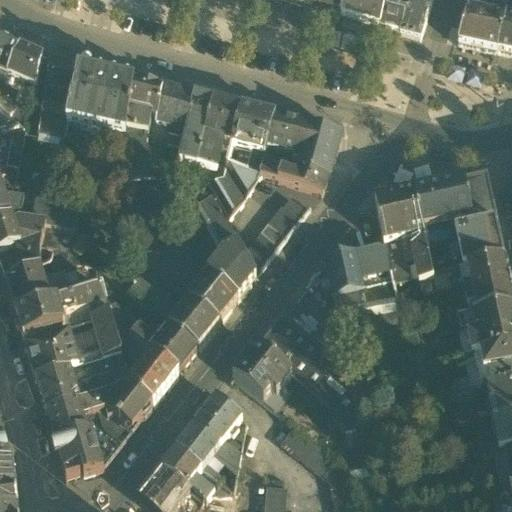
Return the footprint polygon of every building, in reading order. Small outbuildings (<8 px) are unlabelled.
[(302,9),(310,11),(315,0),(282,0),(282,3),(302,9)] [(315,0),(310,11),(341,20),(349,0),(315,0)] [(381,32),(390,0),(349,0),(341,20),(381,32)] [(390,0),(381,32),(400,38),(404,24),(397,22),(404,0),(390,0)] [(433,5),(417,1),(415,0),(404,0),(397,22),(404,24),(400,38),(421,43),(433,5)] [(472,4),(469,14),(506,22),(508,12),(472,4)] [(498,56),(506,22),(469,14),(458,48),(498,56)] [(511,59),(511,22),(506,22),(498,56),(511,59)] [(0,43),(0,113),(10,123),(18,110),(2,100),(6,91),(9,81),(7,81),(19,52),(0,43)] [(43,63),(19,52),(7,81),(9,81),(6,91),(23,101),(34,103),(43,63)] [(46,96),(63,100),(73,103),(79,73),(52,66),(46,96)] [(126,141),(130,117),(135,86),(93,76),(79,73),(73,103),(68,128),(81,131),(126,141)] [(153,122),(158,124),(163,93),(135,86),(130,117),(153,122)] [(158,124),(157,130),(181,141),(186,143),(196,101),(163,93),(158,124)] [(63,100),(46,96),(44,106),(61,110),(63,100)] [(68,128),(73,103),(63,100),(61,110),(44,106),(38,137),(40,137),(64,142),(65,142),(68,128)] [(186,168),(198,171),(214,106),(196,101),(186,143),(181,165),(180,167),(186,168)] [(231,156),(232,151),(242,113),(214,106),(198,171),(216,177),(217,174),(220,162),(222,154),(231,156)] [(10,123),(18,130),(28,115),(18,110),(10,123)] [(232,151),(251,155),(266,159),(268,151),(276,122),(242,113),(232,151)] [(128,142),(127,188),(151,187),(149,155),(145,152),(145,143),(149,143),(149,140),(150,127),(152,126),(153,122),(130,117),(126,141),(128,142)] [(268,151),(297,159),(306,129),(276,122),(268,151)] [(343,139),(306,129),(297,159),(295,168),(294,172),(331,181),(343,139)] [(179,151),(181,141),(157,130),(156,146),(179,151)] [(0,188),(18,182),(26,138),(18,131),(7,135),(0,137),(0,188)] [(62,151),(64,142),(40,137),(38,146),(62,151)] [(266,160),(266,159),(251,155),(246,175),(260,180),(266,160)] [(262,180),(323,198),(331,181),(294,172),(295,168),(266,160),(260,180),(262,180)] [(217,174),(226,176),(227,170),(229,164),(220,162),(217,174)] [(211,192),(229,225),(242,209),(262,180),(260,180),(246,175),(227,170),(226,176),(224,185),(211,192)] [(198,171),(211,192),(216,177),(198,171)] [(226,176),(217,174),(216,177),(211,192),(224,185),(226,176)] [(51,180),(33,176),(31,185),(49,189),(51,180)] [(479,220),(480,223),(481,225),(484,227),(488,227),(497,225),(487,180),(465,185),(473,221),(479,220)] [(0,188),(2,194),(16,192),(18,182),(0,188)] [(415,196),(422,233),(473,221),(465,185),(415,196)] [(152,208),(151,187),(127,188),(131,258),(152,258),(150,207),(152,208)] [(0,227),(11,224),(2,194),(0,188),(0,227)] [(20,193),(16,192),(2,194),(11,224),(14,223),(18,205),(20,193)] [(49,211),(51,211),(53,199),(27,194),(27,195),(25,206),(37,208),(49,211)] [(415,266),(419,287),(427,286),(433,284),(433,282),(422,233),(415,196),(375,205),(384,249),(385,249),(400,246),(413,243),(414,248),(412,253),(413,255),(415,266)] [(284,212),(300,224),(307,215),(291,203),(284,212)] [(180,213),(185,224),(197,217),(191,207),(180,213)] [(37,208),(33,229),(46,232),(43,246),(41,260),(53,261),(56,261),(59,240),(75,243),(80,217),(51,211),(49,211),(37,208)] [(207,280),(208,282),(238,306),(256,284),(212,209),(199,216),(223,259),(207,280)] [(293,233),(300,224),(284,212),(282,210),(275,219),(293,233)] [(286,242),(293,233),(275,219),(268,228),(286,242)] [(481,225),(480,223),(479,220),(473,221),(422,233),(433,282),(449,279),(462,276),(506,266),(497,225),(488,227),(484,227),(481,225)] [(0,234),(14,230),(11,224),(0,227),(0,234)] [(17,241),(43,246),(46,232),(33,229),(19,227),(19,228),(17,239),(17,241)] [(279,251),(286,242),(268,228),(261,237),(279,251)] [(17,241),(17,239),(14,230),(0,234),(0,258),(16,253),(21,251),(17,241)] [(272,260),(279,251),(261,237),(254,246),(272,260)] [(53,261),(52,265),(71,268),(75,243),(59,240),(56,261),(53,261)] [(40,275),(42,274),(41,260),(43,246),(17,241),(21,251),(16,253),(17,259),(19,269),(22,282),(40,275)] [(405,268),(408,267),(415,266),(413,255),(412,253),(414,248),(413,243),(400,246),(405,268)] [(265,268),(272,260),(254,246),(247,254),(265,268)] [(387,256),(387,258),(397,256),(401,272),(403,286),(411,284),(408,267),(405,268),(400,246),(385,249),(387,256)] [(0,258),(0,265),(1,269),(13,266),(14,260),(17,259),(16,253),(0,258)] [(339,330),(341,341),(343,347),(403,336),(393,288),(387,258),(387,256),(382,256),(379,254),(378,254),(368,257),(377,293),(334,303),(339,330)] [(387,258),(393,288),(403,286),(401,272),(397,256),(387,258)] [(326,267),(334,303),(377,293),(368,257),(328,266),(326,267)] [(131,258),(132,274),(157,275),(158,259),(152,258),(131,258)] [(53,261),(41,260),(42,274),(50,271),(52,267),(52,265),(53,261)] [(475,310),(477,322),(511,314),(511,293),(506,266),(462,276),(463,282),(469,281),(471,292),(466,294),(470,311),(475,310)] [(3,275),(8,288),(22,282),(19,269),(3,275)] [(155,300),(156,293),(133,279),(95,272),(130,300),(140,288),(155,300)] [(157,283),(157,275),(132,274),(133,279),(156,293),(157,283)] [(8,288),(10,296),(42,282),(40,275),(22,282),(8,288)] [(69,291),(80,288),(76,275),(65,278),(69,291)] [(65,278),(43,285),(48,300),(52,298),(52,297),(53,296),(69,291),(65,278)] [(449,279),(433,282),(433,284),(435,295),(436,298),(452,295),(449,279)] [(43,285),(42,282),(10,296),(17,321),(51,311),(48,300),(43,285)] [(208,282),(203,289),(204,289),(233,313),(238,306),(208,282)] [(427,290),(420,291),(422,298),(435,295),(433,284),(427,286),(427,290)] [(52,298),(48,300),(51,311),(57,309),(84,300),(80,288),(69,291),(53,296),(52,297),(52,298)] [(177,318),(155,300),(140,288),(130,300),(169,332),(170,333),(177,325),(173,322),(177,318)] [(219,331),(233,313),(204,289),(203,289),(195,299),(189,307),(190,308),(219,331)] [(84,300),(57,309),(60,317),(67,321),(90,314),(89,313),(105,308),(102,295),(84,300)] [(295,306),(281,323),(317,351),(327,338),(295,306)] [(91,325),(103,321),(102,315),(107,314),(105,308),(89,313),(90,314),(67,321),(60,317),(65,333),(67,332),(91,325)] [(111,327),(128,341),(131,342),(139,332),(126,322),(128,321),(114,308),(107,315),(109,320),(111,327)] [(177,325),(170,333),(199,355),(199,356),(219,331),(190,308),(177,325)] [(65,333),(60,317),(57,309),(51,311),(17,321),(24,345),(52,337),(65,333)] [(511,314),(477,322),(458,326),(461,344),(468,343),(472,363),(475,362),(480,361),(511,355),(511,314)] [(111,327),(109,320),(103,321),(91,325),(95,338),(99,352),(92,355),(96,368),(121,360),(118,353),(111,327)] [(292,382),(341,421),(342,421),(356,418),(350,387),(348,375),(321,354),(317,351),(281,323),(257,354),(292,382)] [(69,340),(71,345),(95,338),(91,325),(67,332),(69,340)] [(317,351),(321,354),(331,347),(341,341),(339,330),(327,338),(317,351)] [(132,344),(150,358),(159,347),(156,345),(140,331),(139,332),(131,342),(132,344)] [(69,340),(67,332),(65,333),(52,337),(54,344),(69,340)] [(170,333),(159,347),(150,358),(154,361),(179,381),(199,355),(170,333)] [(24,345),(27,353),(54,344),(52,337),(24,345)] [(69,340),(54,344),(27,353),(37,386),(83,372),(96,368),(92,355),(75,360),(71,345),(69,340)] [(132,344),(131,342),(128,341),(123,347),(127,350),(132,344)] [(348,375),(343,347),(341,341),(331,347),(321,354),(348,375)] [(465,364),(472,363),(468,343),(461,344),(465,364)] [(146,362),(150,366),(154,361),(150,358),(132,344),(127,350),(125,353),(141,366),(146,362)] [(257,354),(256,355),(248,365),(233,384),(264,409),(273,398),(276,401),(284,392),(292,382),(257,354)] [(247,364),(248,365),(256,355),(255,354),(247,364)] [(511,388),(511,355),(480,361),(483,380),(488,379),(491,393),(511,388)] [(83,372),(89,391),(126,379),(121,360),(96,368),(83,372)] [(179,381),(154,361),(150,366),(130,392),(130,393),(154,412),(179,381)] [(475,362),(481,395),(486,394),(491,393),(488,379),(483,380),(480,361),(475,362)] [(481,395),(475,362),(472,363),(465,364),(463,365),(469,397),(481,395)] [(37,386),(46,419),(74,410),(93,404),(89,391),(83,372),(37,386)] [(130,392),(126,379),(89,391),(93,404),(130,393),(130,392)] [(350,387),(356,418),(372,415),(365,384),(350,387)] [(511,453),(511,388),(491,393),(486,394),(488,405),(487,405),(487,406),(495,443),(495,444),(496,444),(496,445),(498,457),(507,455),(511,453)] [(273,398),(264,409),(278,419),(293,399),(284,392),(276,401),(273,398)] [(93,404),(74,410),(78,425),(118,413),(123,412),(128,414),(143,426),(154,412),(130,393),(93,404)] [(195,433),(220,453),(225,447),(230,441),(236,434),(243,426),(217,405),(195,433)] [(105,475),(143,426),(128,414),(123,412),(118,413),(78,425),(74,410),(46,419),(66,486),(105,475)] [(359,434),(356,418),(342,421),(345,437),(359,434)] [(0,471),(12,469),(9,456),(8,457),(5,444),(1,431),(0,431),(0,471)] [(178,454),(203,475),(207,471),(214,462),(220,453),(195,433),(178,454)] [(331,489),(335,511),(357,511),(353,485),(351,478),(295,433),(281,450),(331,489)] [(236,434),(230,441),(234,444),(240,437),(236,434)] [(241,460),(225,447),(220,453),(240,469),(241,460)] [(240,469),(220,453),(214,462),(238,481),(240,469)] [(163,474),(188,494),(196,484),(203,475),(178,454),(163,474)] [(498,489),(505,488),(511,486),(511,479),(507,455),(498,457),(493,458),(498,489)] [(0,511),(17,511),(12,469),(0,471),(0,511)] [(219,481),(207,471),(203,475),(216,485),(219,481)] [(188,494),(163,474),(132,511),(187,511),(188,511),(207,511),(207,510),(188,494)] [(351,478),(353,485),(368,482),(366,475),(351,478)] [(215,499),(196,484),(188,494),(207,510),(213,502),(215,499)] [(213,502),(233,503),(234,499),(221,489),(215,499),(213,502)]
